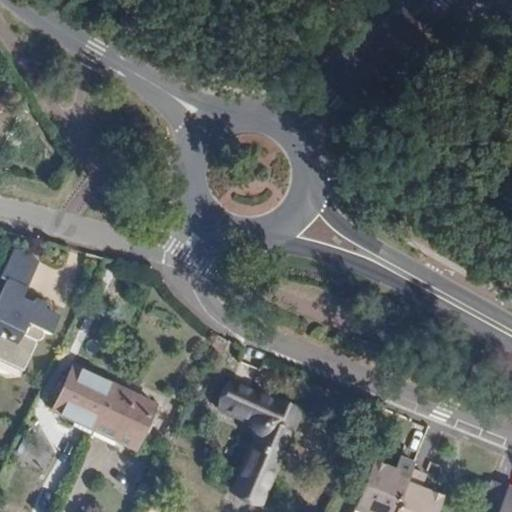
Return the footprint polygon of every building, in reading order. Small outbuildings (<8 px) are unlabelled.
[(11,266),(36,279),(44,264),(19,251),(11,266)] [(0,360),(7,364),(24,373),(38,345),(37,340),(42,332),(52,337),(61,320),(47,312),(49,308),(37,302),(36,306),(25,301),(36,279),(11,266),(4,279),(11,283),(0,304),(0,311),(0,312),(0,360)] [(94,424),(111,387),(76,370),(59,408),(94,424)] [(256,434),(228,493),(258,507),(300,415),(232,383),(219,410),(253,426),(256,434)] [(154,407),(111,387),(94,424),(137,443),(142,432),(149,436),(157,419),(150,416),(154,407)] [(393,511),(410,472),(414,464),(399,458),(393,472),(371,463),(352,510),(358,511),(393,511)] [(0,495),(10,475),(2,470),(0,473),(0,495)] [(423,477),(410,472),(393,511),(434,511),(439,500),(418,491),(423,477)] [(511,511),(511,488),(493,481),(491,486),(481,511),(483,511),(511,511)]
